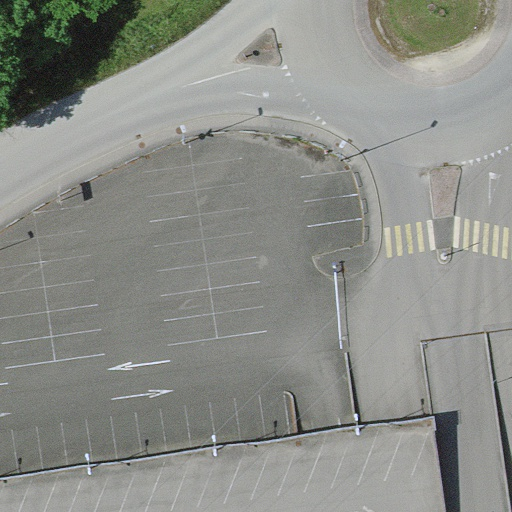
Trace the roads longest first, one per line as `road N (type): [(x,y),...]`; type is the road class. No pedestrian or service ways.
road 1 (residential): [(0,176),(244,55),(352,33)]
road 2 (residential): [(367,58),(390,77),(446,86),(493,61),(511,28)]
